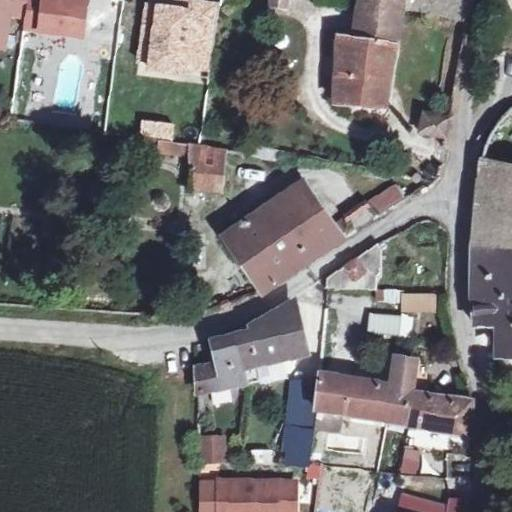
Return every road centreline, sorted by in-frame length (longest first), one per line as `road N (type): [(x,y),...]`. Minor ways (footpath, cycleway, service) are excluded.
road 1 (unclassified): [(0,329),(165,345),(280,301),(454,194)]
road 2 (unclassified): [(454,194),(458,293),(480,402),(484,511)]
road 3 (unclassified): [(479,0),(467,141),(454,194)]
